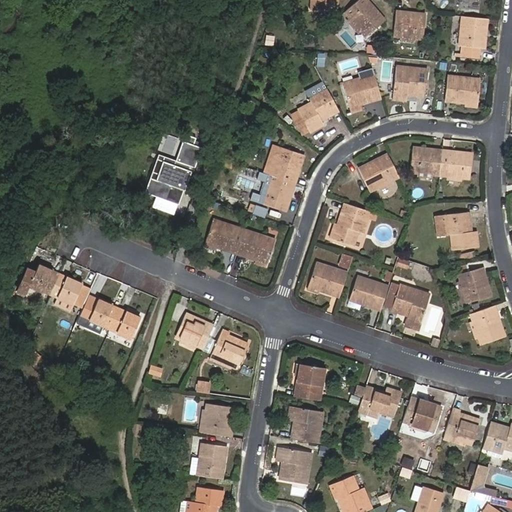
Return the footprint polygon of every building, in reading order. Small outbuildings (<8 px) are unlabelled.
[(309,0),(309,10),(327,11),(327,4),(334,5),(334,0),(309,0)] [(383,19),(367,0),(356,0),(344,11),(349,16),(359,29),(365,35),(383,19)] [(395,13),(392,37),(399,38),(414,39),(421,40),(424,16),(395,13)] [(357,31),(359,29),(349,16),(346,18),(357,31)] [(485,19),(461,16),(461,23),(459,40),(458,48),(461,48),(478,50),(482,50),(485,19)] [(478,59),(478,50),(461,48),(460,57),(478,59)] [(391,96),(405,97),(405,95),(423,97),(426,70),(394,66),(391,96)] [(379,96),(372,72),(340,82),(347,105),(359,102),(379,96)] [(464,102),(475,104),(478,78),(446,75),(443,100),(464,102)] [(337,110),(325,86),(318,89),(307,96),(309,101),(295,109),(307,131),(321,123),(319,119),(337,110)] [(305,93),(307,96),(318,89),(317,87),(305,93)] [(350,113),(363,111),(361,105),(349,108),(350,113)] [(300,134),(307,131),(295,109),(288,112),(300,134)] [(145,189),(179,201),(184,186),(185,187),(192,167),(188,166),(190,162),(195,164),(202,144),(201,143),(193,141),(195,138),(196,134),(188,131),(186,138),(183,137),(176,157),(177,158),(176,162),(163,157),(156,176),(150,174),(145,189)] [(272,166),(269,173),(292,180),(301,153),(279,144),(276,152),(272,166)] [(440,175),(443,152),(413,149),(409,171),(418,172),(432,174),(440,175)] [(268,165),(272,166),(276,152),(273,151),(268,165)] [(472,155),(443,152),(440,175),(447,176),(461,177),(470,178),(472,155)] [(399,175),(388,154),(358,169),(369,189),(377,186),(391,179),(399,175)] [(157,155),(150,174),(156,176),(163,157),(157,155)] [(292,180),(269,173),(267,179),(262,194),(260,201),(283,209),(292,180)] [(259,192),(262,194),(267,179),(263,178),(259,192)] [(391,179),(377,186),(378,189),(392,183),(391,179)] [(378,213),(371,210),(346,201),(336,228),(333,239),(354,246),(359,231),(363,232),(368,216),(376,219),(378,213)] [(256,204),(253,212),(265,216),(268,208),(256,204)] [(443,220),(445,234),(451,233),(453,248),(477,245),(475,229),(471,230),(468,210),(443,213),(443,220)] [(437,234),(445,234),(443,220),(443,213),(434,214),(437,234)] [(238,250),(245,228),(214,217),(206,240),(219,244),(238,250)] [(364,234),(359,232),(354,248),(362,251),(371,221),(368,220),(364,234)] [(276,238),(245,228),(238,250),(256,256),(268,261),(276,238)] [(474,251),(459,255),(460,261),(475,257),(474,251)] [(353,255),(346,252),(342,264),(349,266),(353,255)] [(400,258),(398,265),(407,269),(409,261),(400,258)] [(55,290),(64,270),(43,261),(39,268),(34,280),(55,290)] [(319,288),(340,296),(347,272),(315,261),(307,284),(319,288)] [(34,280),(39,268),(31,264),(21,285),(29,289),(34,280)] [(462,282),(466,295),(468,302),(491,295),(482,268),(459,275),(462,282)] [(85,280),(64,270),(55,290),(60,292),(76,300),(85,304),(90,293),(93,288),(83,284),(85,280)] [(362,303),(381,309),(382,305),(389,286),(357,275),(349,298),(362,303)] [(382,305),(392,308),(400,284),(391,281),(389,286),(382,305)] [(318,293),(319,288),(307,284),(306,288),(318,293)] [(408,317),(421,322),(430,294),(400,284),(392,308),(409,314),(408,317)] [(73,308),(76,300),(60,292),(57,300),(73,308)] [(92,317),(100,298),(90,293),(85,304),(79,319),(89,324),(92,317)] [(92,317),(112,327),(121,307),(100,298),(92,317)] [(504,334),(494,305),(471,313),(473,320),(479,336),(481,342),(504,334)] [(121,307),(112,327),(133,336),(143,316),(121,307)] [(432,308),(426,327),(436,331),(442,311),(432,308)] [(181,333),(207,345),(217,323),(190,312),(181,333)] [(420,325),(421,322),(408,317),(406,321),(420,325)] [(475,337),(479,336),(473,320),(470,321),(475,337)] [(420,325),(406,321),(405,324),(419,329),(420,325)] [(215,353),(235,363),(243,366),(253,343),(233,334),(235,331),(226,327),(215,353)] [(35,359),(40,348),(34,344),(29,356),(35,359)] [(38,361),(44,350),(40,348),(35,359),(38,361)] [(233,366),(235,363),(215,353),(213,357),(233,366)] [(298,391),(321,396),(327,363),(303,359),(301,371),(298,391)] [(150,365),(147,373),(160,377),(162,368),(150,365)] [(356,385),(366,388),(368,382),(369,377),(360,374),(356,385)] [(203,377),(201,387),(211,389),(212,379),(203,377)] [(71,387),(76,390),(81,380),(76,378),(71,387)] [(81,380),(76,390),(82,393),(86,383),(81,380)] [(104,389),(114,396),(119,386),(109,381),(104,389)] [(362,403),(361,406),(370,408),(380,411),(382,406),(396,410),(404,388),(388,383),(386,388),(368,382),(366,388),(362,403)] [(413,393),(405,416),(436,427),(444,404),(413,393)] [(352,395),(349,402),(357,406),(360,398),(352,395)] [(171,410),(173,401),(163,399),(161,409),(171,410)] [(210,399),(205,428),(234,432),(235,424),(232,424),(235,403),(210,399)] [(302,417),(298,435),(324,439),(329,408),(301,403),(298,416),(298,417),(302,417)] [(454,407),(445,434),(473,444),(481,420),(461,413),(461,410),(454,407)] [(142,432),(144,421),(137,420),(135,431),(142,432)] [(491,420),(484,446),(494,449),(504,452),(506,446),(511,448),(511,423),(511,426),(491,420)] [(202,453),(200,471),(224,474),(228,442),(205,438),(202,453)] [(283,442),(281,455),(281,456),(284,456),(282,474),(308,479),(314,448),(283,442)] [(195,452),(192,470),(200,471),(202,453),(195,452)] [(486,465),(479,463),(472,486),(494,492),(496,485),(481,482),(486,465)] [(401,468),(399,475),(410,478),(412,471),(401,468)] [(354,511),(367,507),(355,472),(333,481),(338,494),(344,511),(354,511)] [(436,511),(444,488),(424,481),(413,511),(436,511)] [(192,496),(189,511),(215,511),(218,500),(222,500),(224,485),(200,482),(197,497),(192,496)] [(388,491),(379,494),(382,502),(389,499),(390,497),(388,491)] [(385,511),(389,499),(382,502),(373,505),(375,508),(378,511),(385,511)] [(481,511),(488,511),(486,511),(491,504),(488,502),(481,511)]
